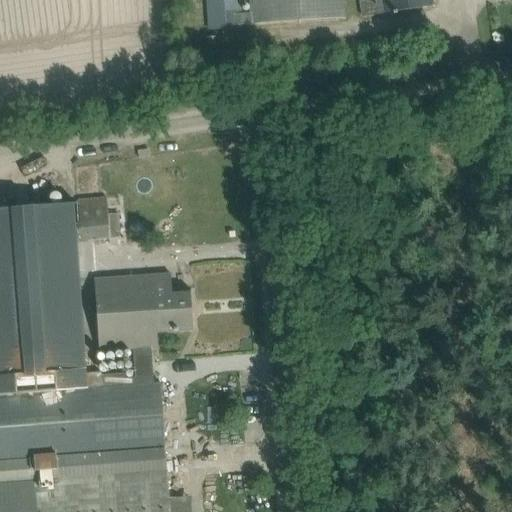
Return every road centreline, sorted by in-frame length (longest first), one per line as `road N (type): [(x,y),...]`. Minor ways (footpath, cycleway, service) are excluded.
road 1 (unclassified): [(290,511),(263,112)]
road 2 (unclassified): [(263,112),(0,149)]
road 3 (unclassified): [(493,78),(263,112)]
